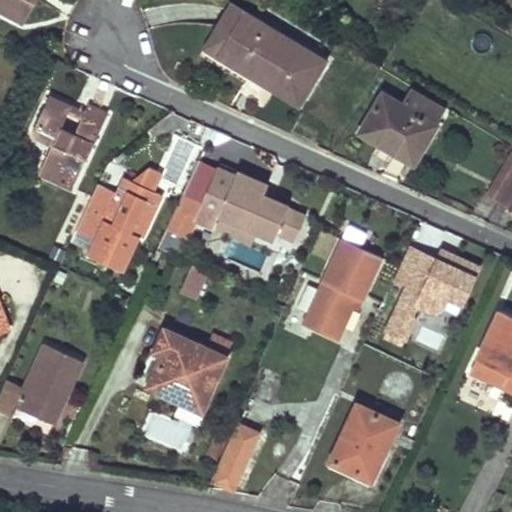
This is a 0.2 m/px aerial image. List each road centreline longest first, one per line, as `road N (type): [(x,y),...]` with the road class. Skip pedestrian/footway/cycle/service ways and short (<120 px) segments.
road 1 (residential): [(511,243),(94,51)]
road 2 (residential): [(170,511),(0,478)]
